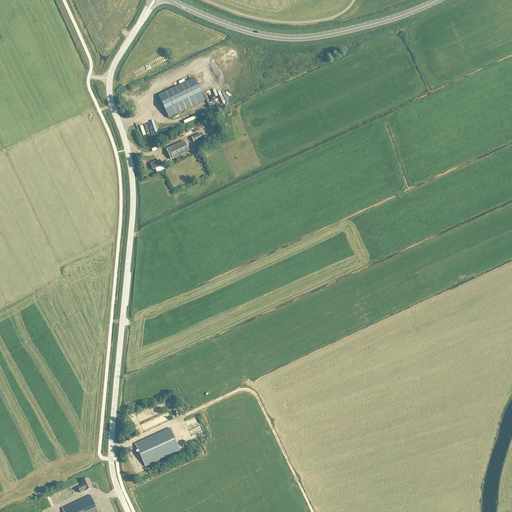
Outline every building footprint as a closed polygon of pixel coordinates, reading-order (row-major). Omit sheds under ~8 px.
[(168,119),(205,101),(194,79),(158,96),(168,119)] [(192,138),(194,143),(203,139),(201,134),(192,138)] [(184,142),(166,150),(170,160),(189,152),(184,142)] [(153,170),(162,166),(159,160),(150,164),(153,170)] [(180,452),(169,429),(135,445),(145,467),(180,452)] [(45,474),(49,484),(59,480),(55,470),(45,474)] [(36,480),(39,488),(47,485),(44,477),(36,480)] [(92,488),(88,479),(81,483),(82,486),(77,488),(80,494),(85,491),(85,492),(92,488)] [(63,511),(97,511),(90,496),(62,509),(63,511)]
